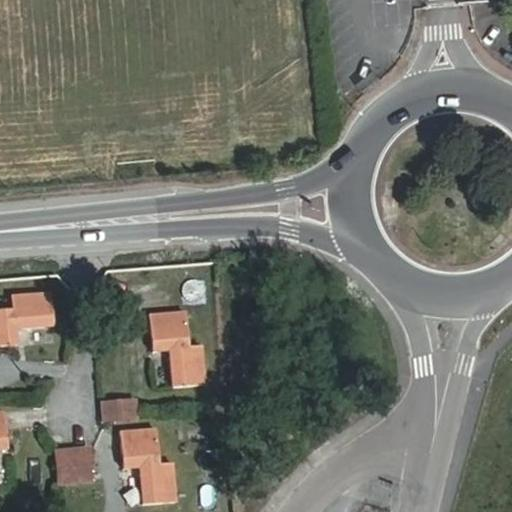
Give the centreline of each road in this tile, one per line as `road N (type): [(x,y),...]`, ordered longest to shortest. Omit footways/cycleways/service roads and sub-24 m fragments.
road 1 (secondary): [(42,227),(79,233),(272,226),(375,261)]
road 2 (secondary): [(354,154),(289,189),(82,214),(42,227)]
road 3 (secondary): [(511,102),(468,86),(422,90),(381,114),(354,154)]
road 4 (residential): [(433,456),(494,290)]
road 5 (residential): [(407,286),(422,334),(433,456)]
